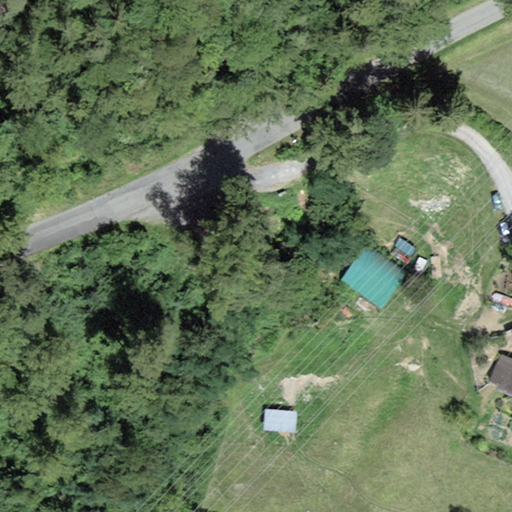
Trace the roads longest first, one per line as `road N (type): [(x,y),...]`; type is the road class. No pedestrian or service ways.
road 1 (tertiary): [(0,248),(301,116),(511,2)]
road 2 (track): [(223,152),(214,126),(198,124),(0,175)]
